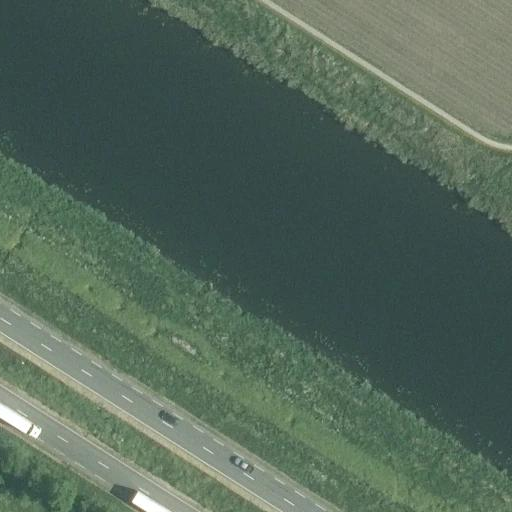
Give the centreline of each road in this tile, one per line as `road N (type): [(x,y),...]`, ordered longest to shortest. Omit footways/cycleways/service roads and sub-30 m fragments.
road 1 (primary): [(306,511),(0,315)]
road 2 (primary): [(0,402),(173,511)]
